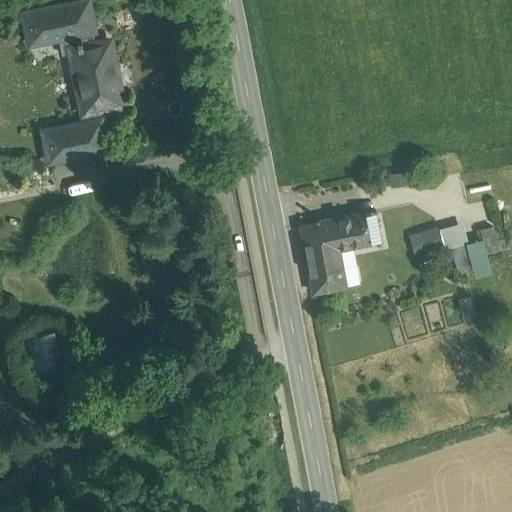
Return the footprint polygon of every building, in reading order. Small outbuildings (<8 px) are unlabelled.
[(109,40),(94,43),(91,29),(92,29),(87,0),(25,13),(27,25),(28,25),(31,40),(68,33),(68,34),(75,32),(78,46),(71,48),(83,111),(122,104),(109,40)] [(100,119),(44,130),(50,159),(105,148),(100,119)] [(376,210),(362,212),(368,242),(382,239),(376,210)] [(362,212),(319,221),(318,217),(316,217),(317,222),(300,225),(313,291),(359,282),(352,245),(368,242),(362,212)] [(463,221),(408,230),(412,254),(448,248),(451,268),(471,265),(473,275),(490,272),(484,236),(466,239),(463,221)] [(494,223),(481,226),(486,248),(499,245),(494,223)] [(54,330),(25,336),(32,370),(61,364),(54,330)] [(501,336),(481,342),(487,366),(508,361),(501,336)]
